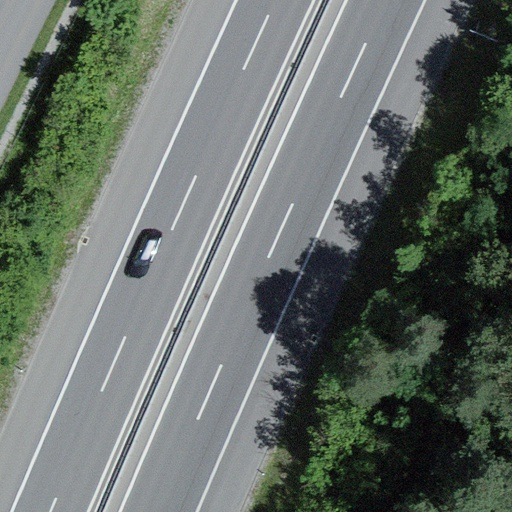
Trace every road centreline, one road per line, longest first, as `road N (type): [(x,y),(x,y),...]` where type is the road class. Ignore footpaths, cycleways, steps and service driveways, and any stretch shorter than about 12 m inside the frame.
road 1 (motorway): [(158,511),(386,0)]
road 2 (motorway): [(275,0),(50,511)]
